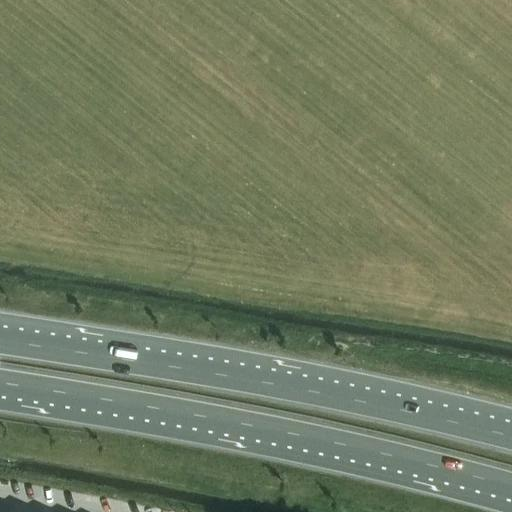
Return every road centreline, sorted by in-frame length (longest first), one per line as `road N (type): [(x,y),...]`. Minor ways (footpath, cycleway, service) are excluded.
road 1 (trunk): [(0,385),(307,440),(511,490)]
road 2 (trunk): [(511,434),(197,365),(0,333)]
